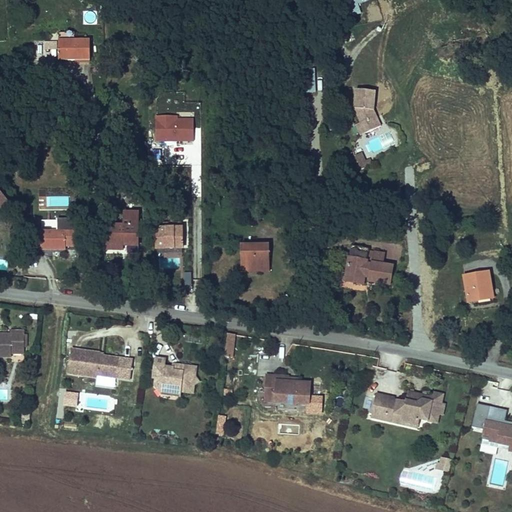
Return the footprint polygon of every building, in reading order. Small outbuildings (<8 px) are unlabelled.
[(344,0),(349,17),(361,14),(358,4),(373,0),(344,0)] [(67,55),(98,54),(97,33),(66,36),(67,55)] [(57,43),(43,42),(43,51),(56,51),(57,43)] [(314,92),(314,72),(303,72),(303,92),(314,92)] [(386,124),(379,110),(381,91),(361,88),(357,106),(365,108),(363,117),(369,131),(386,124)] [(155,142),(194,142),(194,118),(155,118),(155,142)] [(370,158),(367,150),(360,153),(366,167),(378,162),(375,156),(370,158)] [(6,208),(19,195),(3,179),(0,181),(0,218),(8,210),(6,208)] [(46,216),(44,202),(37,202),(38,216),(46,216)] [(132,203),(132,217),(114,218),(114,243),(131,243),(130,237),(146,236),(146,203),(132,203)] [(73,244),(73,225),(50,225),(49,244),(73,244)] [(155,251),(184,251),(184,228),(156,228),(155,251)] [(275,260),(275,237),(246,238),(247,260),(275,260)] [(377,277),(397,282),(401,262),(393,259),(394,251),(383,248),(381,260),(376,259),(379,243),(361,240),(354,276),(371,280),(372,273),(378,274),(377,277)] [(486,295),(500,292),(497,272),(472,276),(476,299),(486,298),(486,295)] [(26,341),(41,343),(42,322),(26,320),(26,325),(0,322),(0,344),(25,347),(26,341)] [(226,334),(225,357),(234,357),(235,335),(226,334)] [(115,365),(132,368),(135,349),(117,346),(117,342),(89,339),(86,366),(113,370),(115,365)] [(214,372),(209,366),(210,358),(197,355),(196,361),(180,358),(181,352),(171,351),(168,372),(173,373),(169,380),(176,385),(180,381),(207,386),(208,375),(214,372)] [(301,375),(280,373),(279,388),(289,389),(288,399),(299,400),(301,402),(308,403),(310,401),(321,401),(323,382),(313,381),(301,380),(301,375)] [(278,398),(288,399),(289,389),(279,388),(278,398)] [(422,393),(420,397),(435,401),(436,397),(422,393)] [(430,425),(431,420),(449,424),(451,415),(454,416),(457,406),(454,405),(456,396),(446,394),(445,398),(436,397),(435,401),(420,397),(419,404),(406,401),(407,399),(390,394),(384,417),(393,419),(398,416),(399,412),(416,416),(414,422),(430,425)] [(511,454),(511,424),(505,424),(507,410),(476,405),(472,430),(483,432),(480,453),(496,455),(497,446),(509,448),(508,454),(511,454)] [(429,428),(430,425),(414,422),(416,416),(399,412),(398,416),(393,419),(429,428)] [(450,472),(452,460),(439,458),(437,471),(450,472)]
